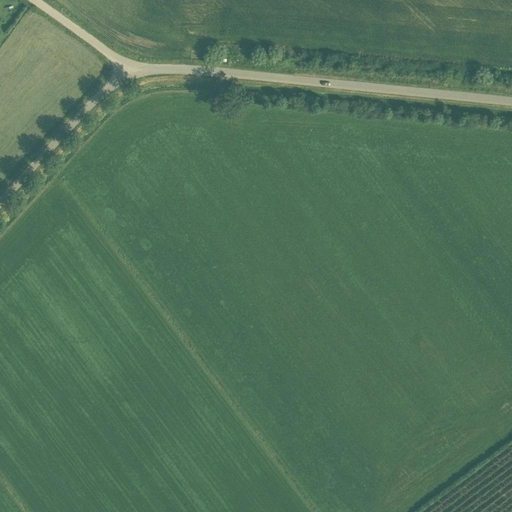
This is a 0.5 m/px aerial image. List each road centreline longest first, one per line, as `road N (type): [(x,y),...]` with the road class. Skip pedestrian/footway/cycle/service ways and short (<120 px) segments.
road 1 (unclassified): [(511,104),(166,72),(128,76)]
road 2 (unclassified): [(0,207),(128,76)]
road 3 (unclassified): [(128,76),(34,0)]
